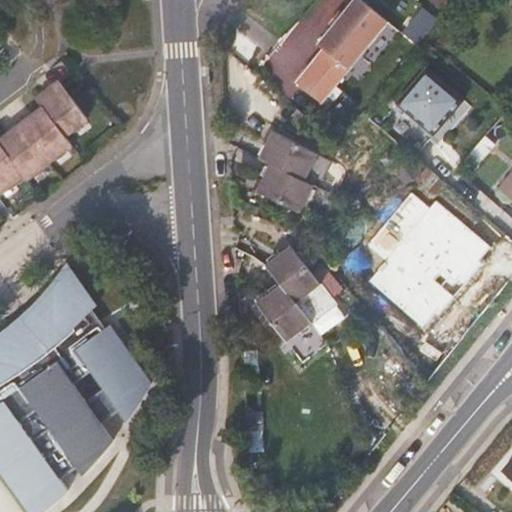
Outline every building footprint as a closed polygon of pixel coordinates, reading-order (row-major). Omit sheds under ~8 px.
[(388,22),(361,0),(354,0),(319,44),(324,49),(297,83),(322,102),(388,22)] [(425,69),(395,103),(433,135),(462,100),(425,69)] [(85,118),(57,80),(48,87),(51,91),(46,95),(41,95),(35,100),(37,103),(0,131),(0,190),(20,174),(23,178),(69,143),(62,134),(85,118)] [(261,158),(270,163),(304,179),(317,152),(273,131),(261,158)] [(313,183),(304,179),(270,163),(257,191),(300,212),(313,183)] [(511,198),(511,170),(497,188),(511,198)] [(281,285),(295,302),(318,284),(289,246),(266,265),(281,285)] [(95,304),(65,261),(57,272),(50,281),(45,286),(26,307),(17,315),(2,329),(0,330),(0,339),(10,331),(27,316),(49,293),(65,271),(91,307),(95,304)] [(91,307),(65,271),(49,293),(27,316),(10,331),(0,339),(0,472),(28,511),(37,511),(39,511),(66,489),(58,478),(76,465),(81,473),(111,439),(99,422),(117,409),(124,420),(139,397),(149,381),(108,324),(103,328),(89,308),(91,307)] [(310,321),(295,302),(281,285),(257,303),(286,340),(310,321)] [(289,338),(303,359),(327,344),(314,323),(289,338)] [(511,456),(502,470),(511,477),(511,456)]
